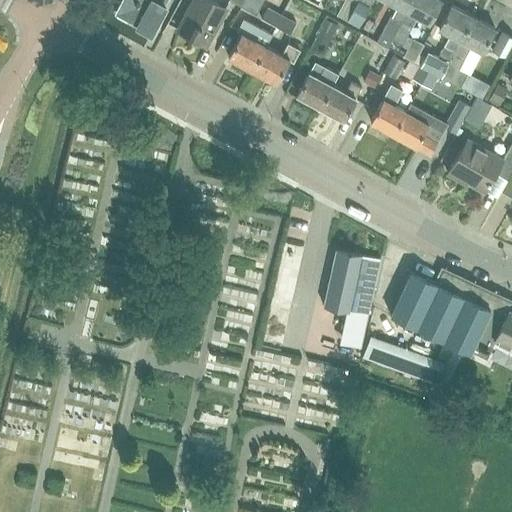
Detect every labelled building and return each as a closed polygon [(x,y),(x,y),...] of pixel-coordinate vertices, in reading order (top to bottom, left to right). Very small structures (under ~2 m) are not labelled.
[(164,6),(167,0),(123,0),(117,12),(139,24),(138,26),(152,34),(167,7),(164,6)] [(207,45),(228,8),(213,0),(194,0),(179,29),(207,45)] [(244,0),(242,5),(257,13),(263,0),(244,0)] [(345,0),(338,13),(349,19),(359,0),(345,0)] [(372,0),(359,0),(349,19),(359,25),(372,0)] [(388,47),(392,39),(412,0),(388,0),(399,6),(394,17),(392,16),(378,42),(388,47)] [(440,0),(412,0),(392,39),(402,44),(418,15),(429,21),(440,0)] [(422,65),(428,68),(437,74),(442,76),(474,16),(452,4),(440,28),(451,34),(439,56),(430,51),(422,65)] [(261,17),(275,25),(281,14),(267,6),(261,17)] [(281,14),(275,25),(290,33),(296,22),(281,14)] [(474,16),(442,76),(461,86),(468,74),(458,68),(471,45),(482,51),(495,27),(474,16)] [(326,17),(310,48),(320,54),(326,43),(328,44),(339,24),(326,17)] [(230,56),(254,69),(267,45),(273,34),(245,18),(238,30),(243,33),(230,56)] [(356,27),(345,38),(369,62),(380,51),(356,27)] [(511,42),(511,36),(502,31),(493,49),(505,56),(511,42)] [(415,61),(424,43),(414,37),(404,55),(415,61)] [(267,45),(254,69),(277,82),(290,59),(294,61),(300,49),(288,42),(282,53),(267,45)] [(393,54),(383,71),(395,78),(405,61),(393,54)] [(297,93),(320,106),(332,84),(319,77),(324,67),(316,62),(311,71),(309,71),(297,93)] [(412,77),(420,82),(428,68),(422,65),(419,63),(412,77)] [(428,68),(420,82),(430,87),(437,74),(428,68)] [(369,72),(363,82),(373,88),(379,77),(369,72)] [(345,91),(332,84),(320,106),(344,119),(356,96),(355,96),(360,86),(351,81),(345,91)] [(492,93),(488,100),(499,106),(502,99),(508,89),(497,83),(492,93)] [(371,121),(393,133),(405,110),(391,102),(397,92),(390,88),(384,98),(383,98),(371,121)] [(455,132),(469,104),(458,98),(443,126),(455,132)] [(443,131),(405,110),(393,133),(430,153),(443,131)] [(495,172),(507,179),(511,171),(511,141),(502,158),(467,138),(447,173),(458,179),(460,177),(484,191),(495,172)] [(511,171),(507,179),(503,187),(511,191),(511,171)] [(328,279),(322,304),(367,314),(380,256),(354,251),(353,252),(337,248),(334,260),(340,261),(338,271),(337,271),(335,280),(328,279)] [(487,358),(495,340),(494,340),(511,302),(443,269),(436,284),(411,272),(391,315),(470,353),(471,351),(487,358)] [(511,302),(494,340),(495,340),(511,348),(511,302)] [(362,330),(352,354),(422,383),(432,358),(362,330)] [(439,387),(435,400),(444,403),(449,391),(439,387)] [(267,408),(269,398),(246,394),(244,404),(267,408)] [(286,420),(327,422),(328,409),(286,407),(286,420)]
